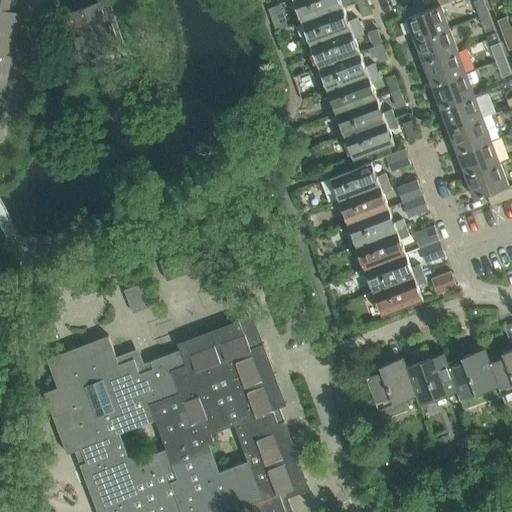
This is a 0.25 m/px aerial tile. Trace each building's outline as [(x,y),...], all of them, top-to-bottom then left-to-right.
[(6,7),(7,0),(0,0),(0,91),(2,92),(18,13),(6,11),(6,7)] [(105,0),(63,15),(79,61),(124,45),(108,0),(105,0)] [(294,0),(303,21),(346,5),(343,0),(294,0)] [(364,16),(372,13),(367,0),(359,0),(358,1),(364,16)] [(484,0),(477,0),(474,1),(480,17),(490,13),(484,0)] [(269,8),(272,17),(284,12),(281,4),(269,8)] [(442,4),(407,17),(416,40),(451,28),(442,4)] [(346,5),(303,21),(311,44),(361,26),(358,17),(351,20),(346,5)] [(486,32),(496,28),(490,13),(480,17),(486,32)] [(511,28),(507,16),(499,20),(505,35),(511,32),(511,28)] [(361,26),(311,44),(320,67),(363,51),(357,37),(365,34),(361,26)] [(378,28),(369,32),(375,47),(384,43),(378,28)] [(425,63),(459,50),(451,28),(416,40),(425,63)] [(501,42),(491,46),(497,62),(507,58),(501,42)] [(381,62),(390,59),(384,43),(375,47),(378,55),(381,62)] [(433,85),(467,73),(459,50),(425,63),(433,85)] [(363,51),(320,67),(329,90),(379,71),(376,63),(368,66),(363,51)] [(503,76),(511,72),(511,71),(507,58),(497,62),(503,76)] [(467,73),(433,85),(441,108),(476,95),(472,84),(478,82),(479,79),(476,70),(468,73),(467,73)] [(379,71),(329,90),(337,113),(380,97),(375,83),(382,80),(379,71)] [(395,74),(386,77),(392,92),(401,89),(395,74)] [(398,108),(407,104),(401,89),(392,92),(398,108)] [(450,130),(484,118),(476,95),(441,108),(450,130)] [(380,97),(337,113),(346,136),(394,117),(391,108),(385,111),(380,97)] [(491,115),(484,118),(450,130),(458,153),(492,140),(488,128),(495,125),(491,115)] [(390,129),(398,126),(394,117),(346,136),(354,159),(395,144),(390,129)] [(403,123),(409,139),(418,135),(412,119),(403,123)] [(467,175),(501,163),(492,140),(458,153),(467,175)] [(387,155),(393,172),(412,164),(406,148),(387,155)] [(374,161),(322,180),(330,203),(391,180),(388,173),(380,177),(374,161)] [(511,197),(511,184),(509,186),(501,163),(467,175),(476,198),(488,194),(492,205),(511,197)] [(418,179),(399,187),(404,201),(423,194),(418,179)] [(381,194),(394,189),(391,180),(330,203),(330,204),(340,201),(348,222),(386,208),(381,194)] [(410,217),(429,209),(423,194),(404,201),(410,217)] [(405,219),(392,224),(386,208),(348,222),(357,245),(408,226),(405,219)] [(435,225),(416,232),(421,247),(441,240),(435,225)] [(402,238),(411,235),(408,226),(357,245),(366,268),(408,252),(402,238)] [(446,255),(445,252),(441,240),(421,247),(426,262),(446,255)] [(422,265),(414,268),(408,252),(366,268),(374,291),(425,272),(422,265)] [(168,281),(198,269),(192,253),(162,265),(168,281)] [(452,271),(433,279),(438,294),(458,286),(452,271)] [(428,282),(425,272),(374,291),(383,315),(424,300),(419,285),(424,284),(428,282)] [(151,360),(154,367),(140,373),(135,358),(120,364),(109,335),(48,358),(59,387),(45,392),(65,446),(68,453),(83,448),(88,461),(83,463),(101,511),(288,511),(281,492),(309,482),(285,421),(279,423),(274,409),(288,404),(265,343),(251,348),(240,320),(179,343),(186,364),(173,368),(167,353),(151,360)] [(448,361),(444,351),(465,408),(504,394),(490,356),(490,357),(486,347),(448,361)] [(511,348),(490,356),(504,394),(511,390),(511,348)] [(407,365),(404,357),(403,357),(420,404),(458,390),(465,408),(444,351),(407,365)] [(416,394),(420,404),(403,357),(366,371),(383,418),(409,408),(406,398),(416,394)]
